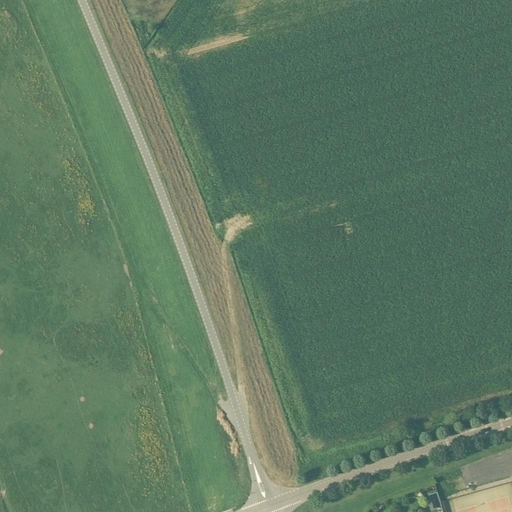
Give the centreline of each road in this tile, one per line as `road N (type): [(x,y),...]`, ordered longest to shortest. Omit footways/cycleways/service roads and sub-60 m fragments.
road 1 (unclassified): [(267,506),(196,283),(80,0)]
road 2 (tertiary): [(267,506),(511,421)]
road 3 (track): [(243,429),(223,255),(229,231),(242,223)]
road 4 (track): [(243,429),(136,278),(126,277)]
